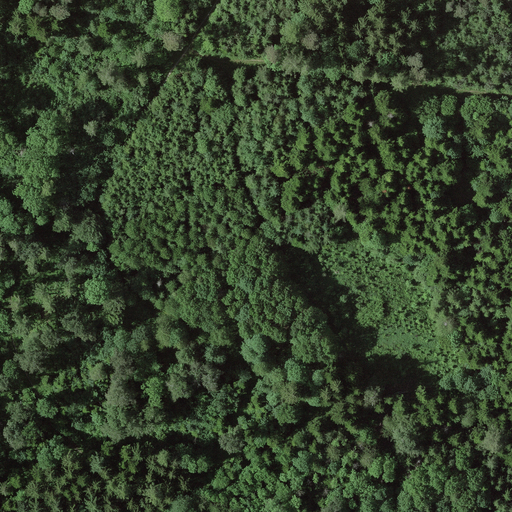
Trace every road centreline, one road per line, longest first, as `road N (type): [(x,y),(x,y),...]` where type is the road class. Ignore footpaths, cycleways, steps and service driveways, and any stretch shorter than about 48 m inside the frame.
road 1 (track): [(234,57),(245,183),(422,511)]
road 2 (track): [(186,48),(511,97)]
road 3 (track): [(21,0),(120,17),(186,48)]
road 4 (track): [(99,193),(186,48)]
